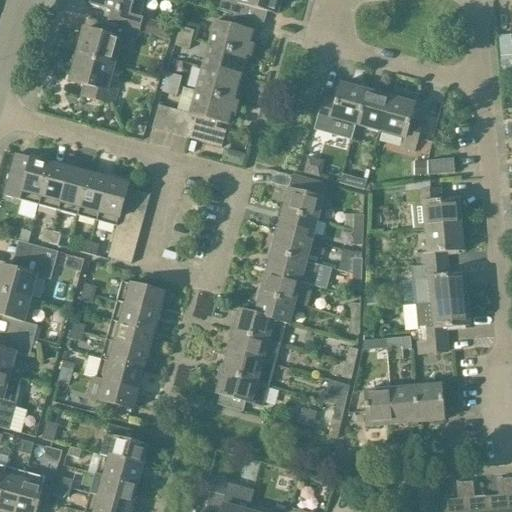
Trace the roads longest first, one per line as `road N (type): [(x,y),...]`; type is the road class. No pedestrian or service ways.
road 1 (residential): [(503,464),(485,85)]
road 2 (residential): [(168,159),(151,270),(209,287),(244,178),(190,165)]
road 3 (residential): [(485,85),(350,50),(339,32),(340,0)]
road 4 (residential): [(168,159),(0,113)]
